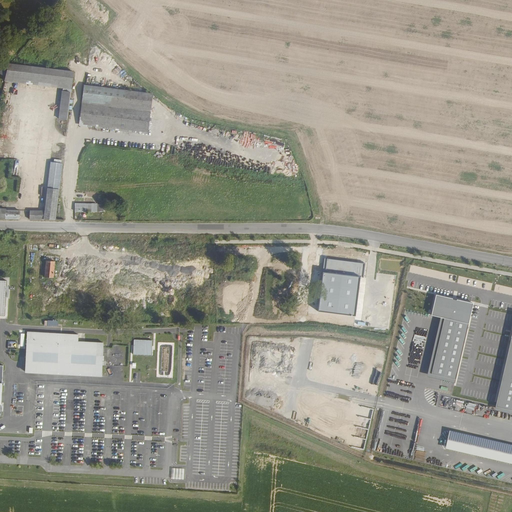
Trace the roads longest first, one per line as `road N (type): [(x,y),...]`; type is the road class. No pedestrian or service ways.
road 1 (tertiary): [(0,225),(315,229),(511,264)]
road 2 (track): [(511,493),(368,459),(249,402)]
